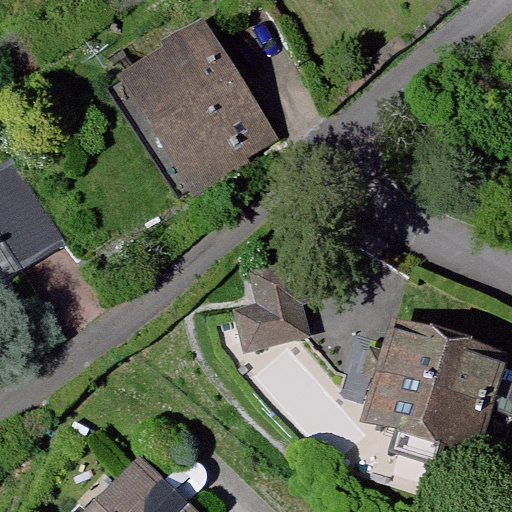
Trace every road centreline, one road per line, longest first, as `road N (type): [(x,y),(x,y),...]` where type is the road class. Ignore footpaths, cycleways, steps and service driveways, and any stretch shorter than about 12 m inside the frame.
road 1 (residential): [(333,144),(0,418)]
road 2 (residential): [(333,144),(383,218),(511,270)]
road 3 (residential): [(502,0),(333,144)]
